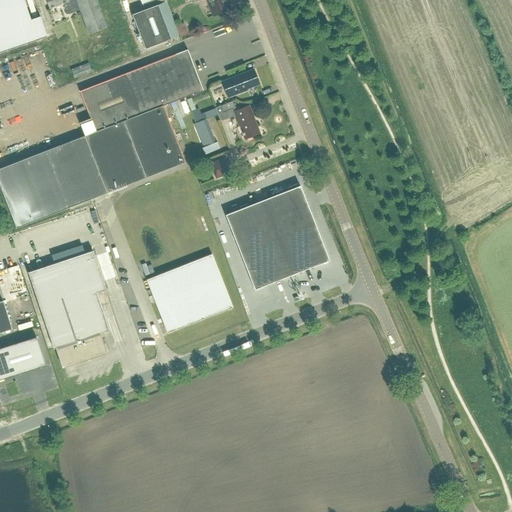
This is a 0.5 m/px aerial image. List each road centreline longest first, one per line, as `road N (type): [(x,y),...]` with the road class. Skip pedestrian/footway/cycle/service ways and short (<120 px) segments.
road 1 (unclassified): [(372,289),(0,435)]
road 2 (tertiary): [(372,289),(259,0)]
road 3 (unknown): [(136,381),(118,307),(88,236),(68,231),(0,254)]
road 4 (tertiary): [(470,511),(372,289)]
road 5 (unknown): [(101,196),(167,369)]
